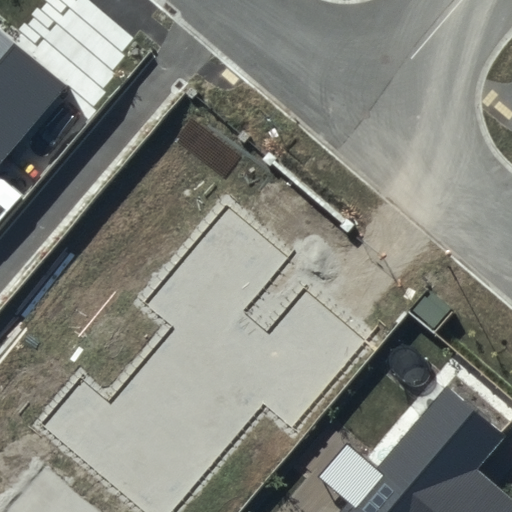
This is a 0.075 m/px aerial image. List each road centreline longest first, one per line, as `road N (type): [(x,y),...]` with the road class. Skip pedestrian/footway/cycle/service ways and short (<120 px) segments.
road 1 (residential): [(511,233),(368,107)]
road 2 (residential): [(368,107),(241,0)]
road 3 (residential): [(368,107),(458,0)]
